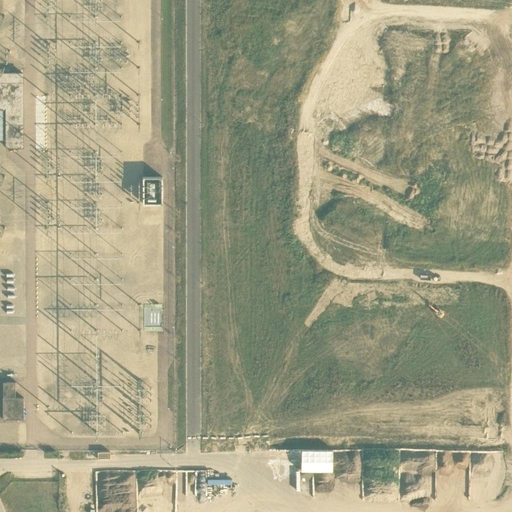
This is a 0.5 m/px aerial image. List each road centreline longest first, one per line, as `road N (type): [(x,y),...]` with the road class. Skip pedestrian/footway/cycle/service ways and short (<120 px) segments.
road 1 (unclassified): [(511,504),(344,511)]
road 2 (unclassified): [(279,511),(266,511),(257,460),(193,462)]
